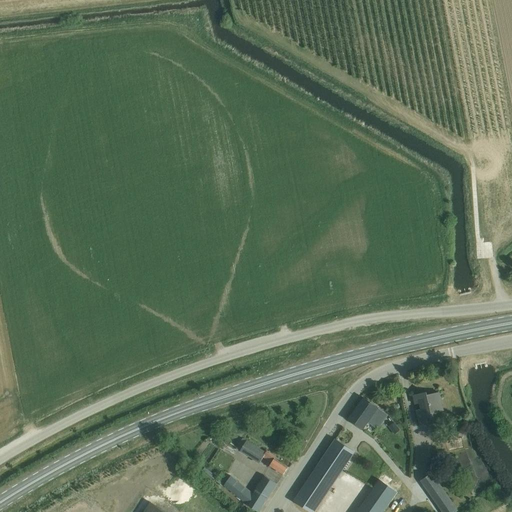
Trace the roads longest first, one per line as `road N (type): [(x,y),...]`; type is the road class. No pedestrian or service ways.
road 1 (primary): [(0,504),(78,457),(205,403),(330,363),(511,323)]
road 2 (unclassified): [(0,460),(42,433),(248,347),(367,318),(511,301)]
road 3 (residential): [(276,511),(361,384),(459,350)]
